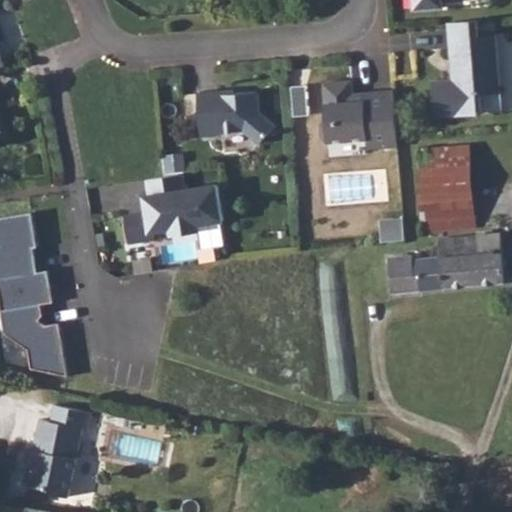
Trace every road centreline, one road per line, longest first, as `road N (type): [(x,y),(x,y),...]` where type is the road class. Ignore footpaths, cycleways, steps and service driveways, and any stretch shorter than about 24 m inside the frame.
road 1 (residential): [(116,46),(59,66),(95,287),(118,319)]
road 2 (residential): [(116,46),(367,32),(365,0)]
road 3 (residential): [(458,511),(511,353)]
